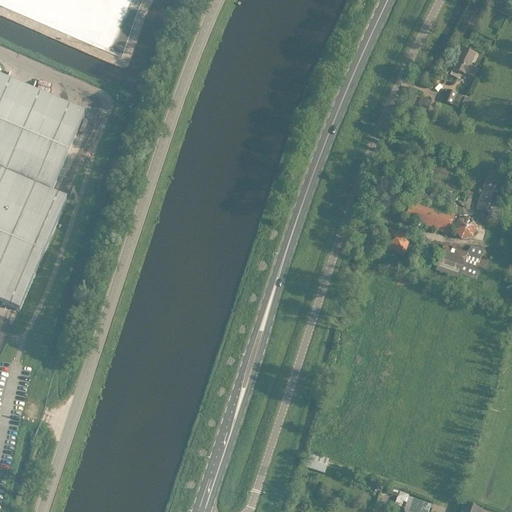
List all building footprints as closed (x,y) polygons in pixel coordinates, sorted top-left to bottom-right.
[(494,9),(507,16),(510,9),(497,3),(494,9)] [(465,74),(465,73),(475,78),(479,69),(470,65),(475,54),(463,48),(453,68),(465,74)] [(84,115),(0,78),(0,302),(19,311),(67,200),(50,193),(84,115)] [(451,104),(457,107),(462,95),(456,93),(446,89),(442,100),(452,104),(451,104)] [(414,112),(425,116),(431,100),(420,96),(414,112)] [(414,149),(423,152),(425,146),(416,143),(414,149)] [(395,174),(414,181),(416,175),(397,169),(395,174)] [(476,208),(496,214),(508,177),(488,171),(476,208)] [(417,192),(415,197),(439,206),(441,200),(417,192)] [(448,233),(449,231),(456,233),(461,240),(473,237),(476,226),(469,217),(467,217),(455,214),(412,199),(405,218),(448,233)] [(382,247),(404,255),(411,235),(389,228),(382,247)] [(413,239),(417,250),(423,248),(419,236),(413,239)] [(477,280),(480,269),(476,268),(483,249),(471,245),(467,252),(444,244),(435,270),(458,278),(465,281),(467,276),(477,280)] [(305,467),(324,473),(329,459),(310,453),(305,467)] [(387,493),(397,496),(399,489),(389,486),(387,493)] [(373,510),(377,511),(387,511),(394,496),(380,491),(373,510)] [(402,511),(429,511),(428,511),(431,503),(408,496),(402,511)] [(480,511),(482,510),(464,503),(460,511),(480,511)]
